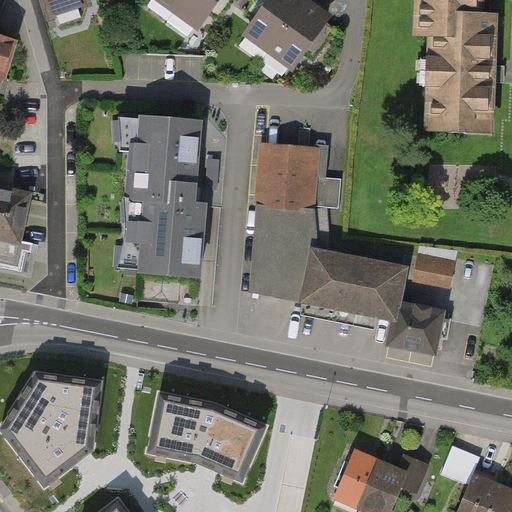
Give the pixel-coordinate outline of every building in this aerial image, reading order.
[(40,0),(46,19),(88,9),(85,0),(40,0)] [(150,0),(193,31),(215,0),(150,0)] [(273,0),(245,40),(290,72),(328,20),(323,16),(334,0),(273,0)] [(415,0),(414,32),(430,33),(441,34),(442,14),(480,15),(480,0),(415,0)] [(426,127),(490,130),(495,16),(480,15),(442,14),(441,34),(430,33),(426,127)] [(139,273),(200,278),(205,207),(194,207),(200,126),(139,122),(134,196),(145,197),(139,273)] [(263,142),(259,203),(314,207),(339,208),(341,179),(325,178),(327,147),(263,142)] [(0,265),(20,270),(25,252),(32,253),(33,244),(20,241),(29,196),(0,190),(0,265)] [(314,207),(259,203),(251,290),(304,300),(314,247),(314,207)] [(304,300),(395,318),(399,300),(406,265),(314,247),(304,300)] [(409,285),(446,293),(451,267),(414,259),(409,285)] [(444,309),(399,300),(395,318),(390,345),(435,353),(438,337),(447,338),(452,316),(443,314),(444,309)] [(103,383),(36,374),(10,415),(25,423),(23,427),(8,439),(36,475),(50,464),(60,477),(94,450),(103,383)] [(215,405),(160,394),(152,436),(172,440),(168,457),(198,462),(225,474),(231,458),(250,467),(267,427),(215,405)] [(361,510),(383,461),(358,450),(336,500),(361,510)] [(408,471),(383,461),(361,510),(365,511),(390,511),(401,486),(417,493),(429,465),(414,458),(408,471)] [(487,511),(498,488),(475,478),(460,511),(487,511)] [(511,511),(511,493),(498,488),(487,511),(511,511)] [(128,511),(119,500),(102,511),(128,511)]
